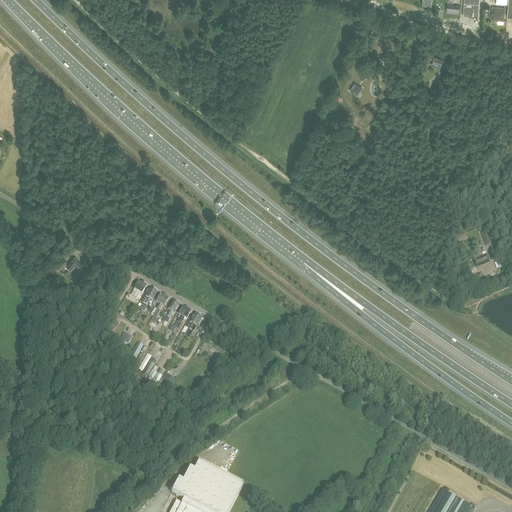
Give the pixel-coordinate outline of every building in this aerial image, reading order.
[(479,0),(464,0),(463,15),(478,20),(479,0)] [(447,13),(459,14),(460,6),(448,5),(447,13)] [(492,20),(504,21),(505,8),(493,7),(492,20)] [(435,58),(432,66),(439,68),(440,64),(441,64),(442,60),(435,58)] [(357,96),(363,88),(354,83),(349,91),(357,96)] [(491,245),(486,231),(481,233),(486,247),(491,245)] [(474,260),(476,268),(490,263),(487,255),(480,257),(480,258),(474,260)] [(81,264),(76,259),(74,257),(66,265),(71,271),(76,266),(78,268),(81,264)] [(55,266),(60,270),(68,263),(63,258),(55,266)] [(137,298),(140,293),(142,293),(146,286),(139,282),(131,295),(137,298)] [(142,310),(146,304),(154,290),(150,288),(149,291),(147,290),(146,292),(147,293),(142,302),(143,303),(138,311),(141,312),(142,310)] [(158,292),(154,290),(146,304),(142,310),(144,311),(147,305),(150,300),(153,301),(158,292)] [(159,303),(156,309),(155,308),(151,315),(153,317),(157,310),(165,296),(161,294),(156,302),(159,303)] [(169,299),(165,296),(157,310),(153,317),(156,318),(160,311),(159,311),(162,305),(165,307),(169,299)] [(164,323),(165,322),(169,315),(176,303),(173,301),(167,310),(166,313),(167,313),(166,316),(162,322),(164,323)] [(176,303),(169,315),(165,322),(167,323),(171,316),(173,317),(174,314),(180,305),(176,303)] [(176,328),(187,309),(183,307),(179,315),(181,316),(178,321),(177,321),(174,327),(176,328)] [(191,311),(187,309),(176,328),(178,329),(182,324),(181,323),(184,318),(187,319),(191,311)] [(186,337),(198,316),(194,313),(189,322),(190,323),(187,328),(188,329),(185,334),(184,336),(186,337)] [(202,318),(198,316),(186,337),(189,338),(192,331),(194,332),(202,318)] [(110,324),(107,330),(105,334),(110,337),(112,333),(115,327),(116,328),(119,323),(113,319),(110,324)] [(123,344),(128,335),(125,333),(121,340),(119,342),(123,344)] [(132,337),(128,335),(123,344),(127,346),(128,344),(132,337)] [(130,357),(135,360),(144,346),(139,343),(130,357)] [(136,362),(140,364),(145,356),(141,354),(136,362)] [(145,357),(145,356),(140,364),(141,365),(139,368),(143,370),(148,362),(146,361),(149,355),(147,354),(145,357)] [(147,366),(143,372),(142,374),(146,377),(148,375),(151,369),(147,366)] [(160,369),(158,373),(154,380),(154,381),(157,383),(158,382),(159,383),(165,371),(160,369)] [(154,380),(158,373),(152,370),(148,377),(154,380)] [(156,387),(162,392),(172,377),(166,373),(156,387)] [(178,497),(183,499),(184,500),(182,504),(179,509),(177,511),(229,511),(240,491),(243,486),(242,485),(227,477),(199,462),(194,471),(190,469),(185,478),(183,482),(178,480),(173,489),(171,493),(178,497)]
